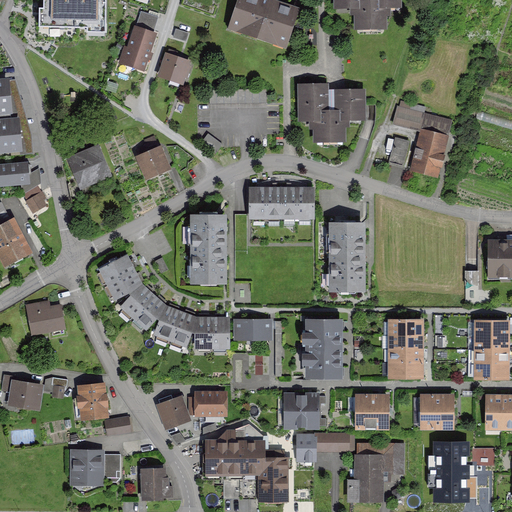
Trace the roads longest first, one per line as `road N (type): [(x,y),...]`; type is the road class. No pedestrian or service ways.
road 1 (residential): [(219,174),(288,161),(444,208),(511,217)]
road 2 (residential): [(71,261),(92,330),(173,457),(190,511)]
road 3 (residential): [(0,27),(31,86),(71,261)]
road 4 (residential): [(173,0),(144,87),(145,114),(219,174)]
road 5 (residential): [(71,261),(219,174)]
